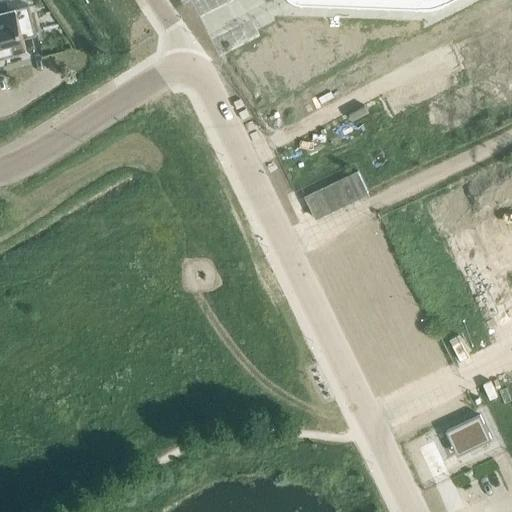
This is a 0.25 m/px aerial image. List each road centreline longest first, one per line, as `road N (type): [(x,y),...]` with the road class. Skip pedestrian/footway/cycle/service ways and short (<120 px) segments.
road 1 (unclassified): [(414,511),(203,74),(189,67)]
road 2 (unclassified): [(0,172),(189,67)]
